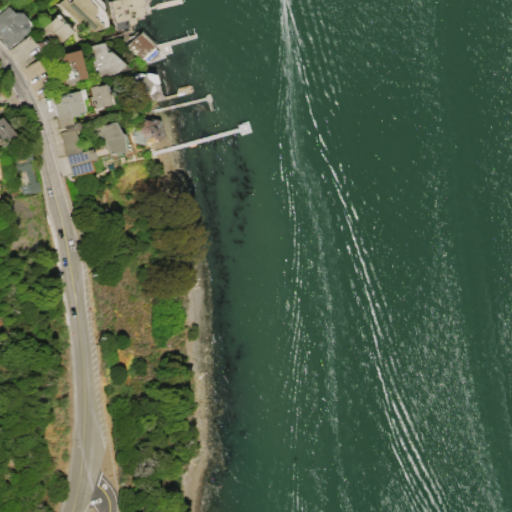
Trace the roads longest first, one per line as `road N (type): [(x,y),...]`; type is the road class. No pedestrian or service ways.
road 1 (secondary): [(62,220),(85,363),(81,480)]
road 2 (secondary): [(0,52),(35,115),(62,220)]
